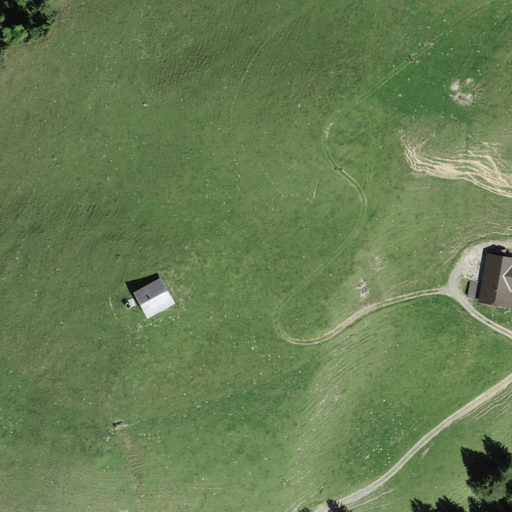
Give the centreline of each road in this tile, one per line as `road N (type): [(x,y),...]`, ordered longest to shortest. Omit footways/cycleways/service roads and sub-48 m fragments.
road 1 (track): [(511,337),(449,291),(382,304),(313,342),(283,337)]
road 2 (track): [(321,511),(367,490),(511,376)]
